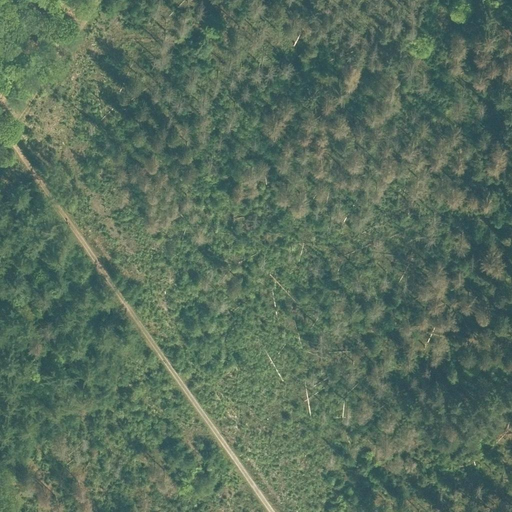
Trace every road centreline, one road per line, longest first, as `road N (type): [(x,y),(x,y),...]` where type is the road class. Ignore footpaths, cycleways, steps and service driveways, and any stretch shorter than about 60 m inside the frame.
road 1 (track): [(0,124),(275,511)]
road 2 (track): [(0,144),(104,0)]
